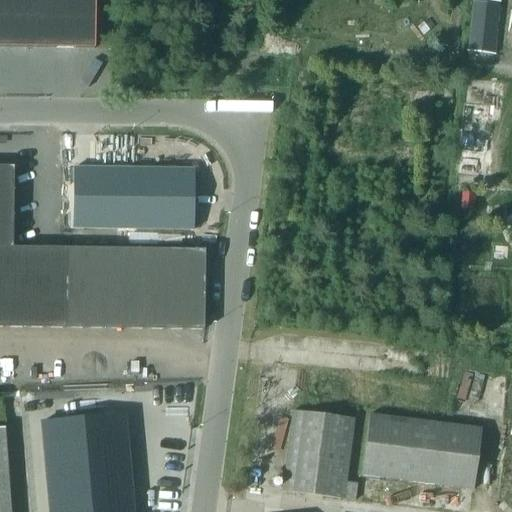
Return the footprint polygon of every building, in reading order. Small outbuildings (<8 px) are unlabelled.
[(0,0),(0,47),(94,49),(94,0),(0,0)] [(472,0),(467,50),(492,53),(498,0),(493,0),(472,0)] [(480,177),(489,105),(463,102),(453,173),(480,177)] [(0,327),(203,330),(204,250),(13,248),(14,167),(0,166),(0,327)] [(192,230),(193,170),(73,168),(72,229),(192,230)] [(461,200),(472,201),(473,193),(461,192),(461,200)] [(507,247),(493,246),(492,258),(506,259),(507,247)] [(282,491),(343,499),(355,500),(357,484),(345,482),(353,420),(291,412),(282,491)] [(131,511),(122,414),(42,422),(50,511),(131,511)] [(361,476),(474,490),(482,428),(369,414),(361,476)] [(0,428),(0,511),(10,511),(4,428),(0,428)]
